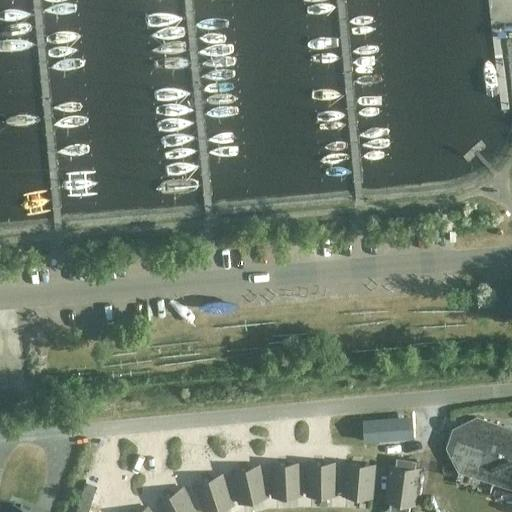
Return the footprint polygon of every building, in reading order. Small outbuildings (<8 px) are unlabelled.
[(363,440),(413,436),(411,414),(361,418),(363,440)] [(511,429),(476,417),(454,428),(448,446),(459,468),(511,485),(511,429)] [(62,451),(38,455),(41,474),(58,471),(58,472),(65,471),(62,451)] [(395,456),(394,465),(389,464),(384,500),(389,501),(388,510),(403,511),(406,511),(408,503),(414,504),(419,468),(415,468),(416,459),(395,456)] [(271,496),(301,494),(299,462),(269,464),(271,496)] [(306,494),(336,494),(335,462),(305,462),(306,494)] [(371,496),(374,465),(344,462),(341,494),(371,496)] [(238,502),(267,495),(260,464),(231,471),(238,502)] [(203,511),(206,511),(233,503),(223,473),(194,483),(203,511)] [(161,511),(195,511),(183,487),(156,501),(161,511)]
